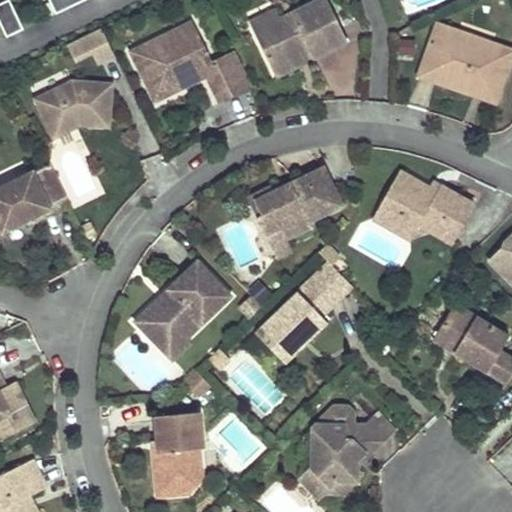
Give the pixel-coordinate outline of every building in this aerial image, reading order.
[(47,0),(55,16),(88,0),(87,0),(47,0)] [(346,41),(326,0),(315,0),(280,17),(254,30),(260,44),(272,68),(308,50),(312,58),(346,41)] [(9,1),(0,5),(0,26),(6,39),(23,31),(9,1)] [(280,17),(276,8),(249,21),(254,30),(280,17)] [(211,60),(192,20),(143,43),(151,58),(137,64),(154,99),(182,86),(177,75),(188,70),(193,81),(206,74),(219,100),(252,85),(234,49),(211,60)] [(511,51),(511,49),(462,32),(455,35),(451,34),(447,27),(436,24),(421,69),(424,76),(444,84),(448,81),(468,88),(470,92),(490,99),(496,96),(511,51)] [(115,55),(101,28),(67,44),(76,61),(93,52),(98,63),(115,55)] [(415,40),(401,40),(400,55),(414,56),(415,40)] [(151,58),(143,43),(130,49),(137,64),(151,58)] [(308,50),(272,68),(276,76),(312,58),(308,50)] [(193,81),(188,70),(177,75),(182,86),(193,81)] [(111,83),(71,80),(34,98),(46,123),(57,117),(61,125),(73,119),(80,120),(80,123),(108,126),(111,83)] [(468,88),(448,81),(444,84),(470,92),(468,88)] [(61,125),(57,117),(46,123),(53,136),(80,123),(80,120),(73,119),(61,125)] [(67,198),(50,163),(0,187),(0,226),(2,231),(50,208),(49,207),(67,198)] [(274,190),(254,199),(261,213),(256,215),(265,233),(279,225),(285,236),(311,223),(309,219),(342,204),(323,166),(274,190)] [(474,205),(440,185),(436,192),(429,188),(399,171),(380,204),(419,226),(420,224),(453,242),(474,205)] [(436,192),(440,185),(433,181),(429,188),(436,192)] [(261,213),(254,199),(274,190),(272,185),(247,197),(256,215),(261,213)] [(419,226),(380,204),(373,217),(411,239),(419,226)] [(362,218),(349,248),(399,270),(413,239),(362,218)] [(95,232),(90,223),(82,227),(86,236),(95,232)] [(285,236),(279,225),(265,233),(270,243),(285,236)] [(511,233),(503,242),(505,244),(488,261),(510,283),(511,283),(511,233)] [(232,296),(199,260),(169,288),(174,294),(164,303),(159,298),(135,320),(161,348),(180,331),(186,339),(232,296)] [(350,283),(329,260),(255,332),(282,359),(323,319),(318,313),(350,283)] [(174,294),(169,288),(159,298),(164,303),(174,294)] [(510,336),(454,303),(432,338),(488,372),(510,336)] [(180,331),(161,348),(172,359),(190,342),(186,339),(180,331)] [(229,358),(217,346),(206,356),(218,368),(229,358)] [(191,371),(180,381),(194,396),(205,385),(191,371)] [(0,388),(0,439),(35,422),(15,381),(5,386),(0,388)] [(380,439),(364,423),(351,423),(335,423),(336,416),(351,417),(346,405),(335,404),(311,427),(311,466),(299,478),(317,496),(321,492),(335,478),(355,479),(355,463),(353,460),(361,451),(364,454),(380,439)] [(203,448),(200,411),(156,415),(158,441),(159,451),(154,451),(157,486),(178,484),(189,493),(202,476),(191,467),(189,449),(200,448),(203,448)] [(392,428),(376,412),(364,423),(380,439),(392,428)] [(202,476),(200,448),(189,449),(191,467),(202,476)] [(364,454),(361,451),(353,460),(355,463),(364,454)] [(46,487),(32,459),(0,475),(0,511),(23,511),(18,501),(28,496),(46,487)] [(355,479),(335,478),(321,492),(343,492),(355,479)] [(36,511),(28,496),(18,501),(23,511),(36,511)]
